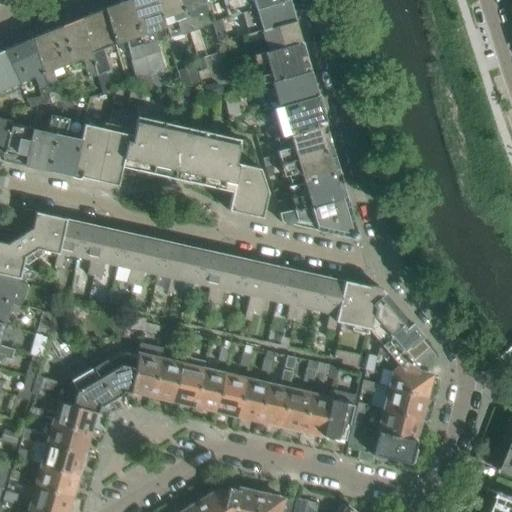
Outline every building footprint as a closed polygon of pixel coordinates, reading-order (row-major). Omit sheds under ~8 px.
[(157,86),(126,0),(121,0),(117,2),(117,3),(104,8),(102,9),(114,44),(125,39),(139,88),(157,86)] [(163,26),(153,0),(126,0),(157,86),(167,85),(162,70),(164,69),(157,51),(157,50),(151,30),(163,26)] [(190,31),(179,0),(153,0),(163,26),(166,38),(180,34),(190,31)] [(205,0),(179,0),(190,31),(199,28),(194,13),(204,10),(206,17),(210,16),(205,0)] [(224,0),(229,16),(243,12),(285,0),(224,0)] [(295,20),(289,0),(285,0),(243,12),(248,33),(246,33),(246,34),(295,20)] [(114,44),(102,9),(79,17),(97,75),(109,70),(103,47),(114,44)] [(97,75),(79,17),(56,26),(64,45),(56,48),(62,65),(70,62),(71,66),(82,62),(88,78),(97,75)] [(228,40),(221,19),(211,21),(217,43),(228,40)] [(301,42),(295,20),(246,34),(248,41),(263,37),(266,51),(267,52),(301,42)] [(64,45),(56,26),(30,37),(45,83),(55,78),(53,73),(64,69),(62,65),(56,48),(64,45)] [(45,83),(30,37),(1,50),(19,86),(34,79),(40,96),(26,98),(29,107),(52,103),(48,92),(45,83)] [(309,69),(301,42),(267,52),(266,51),(253,54),(262,84),(271,81),(271,80),(309,69)] [(0,95),(19,86),(1,50),(0,50),(0,95)] [(221,54),(197,62),(200,70),(224,63),(221,54)] [(195,68),(180,70),(185,86),(199,85),(195,68)] [(316,94),(309,69),(271,80),(271,81),(274,88),(259,93),(263,110),(278,106),(277,105),(316,94)] [(56,90),(48,92),(52,103),(61,101),(56,90)] [(223,94),(228,118),(233,117),(241,115),(234,90),(223,94)] [(324,119),(316,94),(277,105),(278,106),(284,131),(324,119)] [(111,110),(106,129),(132,135),(136,116),(111,110)] [(46,169),(58,116),(50,114),(46,131),(32,128),(23,164),(46,169)] [(71,175),(79,138),(65,135),(69,118),(58,116),(46,169),(71,175)] [(147,172),(158,120),(136,116),(132,135),(106,129),(94,180),(116,185),(120,166),(147,172)] [(8,123),(9,123),(9,120),(0,117),(0,154),(0,155),(8,123)] [(200,183),(212,132),(158,120),(147,172),(200,183)] [(23,164),(32,128),(9,123),(8,123),(0,155),(2,159),(23,164)] [(94,180),(106,129),(83,123),(80,138),(79,138),(71,175),(94,180)] [(325,124),(276,138),(279,149),(276,150),(279,162),(332,147),(325,124)] [(227,189),(233,161),(238,138),(212,132),(200,183),(227,189)] [(332,147),(279,162),(283,176),(288,174),(291,185),(339,171),(332,147)] [(266,190),(259,167),(233,161),(227,189),(231,190),(226,209),(261,216),(266,190)] [(345,194),(339,171),(291,185),(288,186),(291,197),(276,202),(279,212),(278,213),(345,194)] [(356,232),(345,194),(278,213),(278,219),(276,219),(276,221),(351,237),(356,232)] [(53,251),(61,217),(24,209),(23,209),(22,209),(20,210),(20,211),(19,212),(19,213),(17,221),(17,223),(17,224),(21,232),(13,237),(10,232),(9,230),(6,229),(0,227),(0,273),(19,276),(22,263),(26,263),(41,253),(42,249),(53,251)] [(77,257),(85,223),(61,217),(53,251),(57,252),(53,267),(61,269),(64,254),(77,257)] [(94,276),(105,227),(85,223),(77,257),(90,259),(86,274),(94,276)] [(117,265),(125,231),(105,227),(94,276),(101,277),(104,263),(117,265)] [(133,285),(145,236),(125,231),(117,265),(129,268),(126,283),(133,285)] [(156,274),(165,240),(145,236),(133,285),(140,286),(144,272),(156,274)] [(173,294),(185,245),(165,240),(156,274),(169,277),(166,292),(173,294)] [(196,283),(204,249),(185,245),(173,294),(180,295),(183,280),(196,283)] [(213,302),(225,253),(204,249),(196,283),(209,286),(206,301),(213,302)] [(236,292),(244,258),(225,253),(213,302),(220,304),(223,289),(236,292)] [(253,311),(265,262),(244,258),(236,292),(249,294),(246,310),(253,311)] [(276,301),(284,267),(265,262),(253,311),(260,313),(263,298),(276,301)] [(293,320),(304,271),(284,267),(276,301),(289,304),(285,319),(293,320)] [(316,310),(324,275),(304,271),(293,320),(300,322),(303,307),(316,310)] [(19,278),(19,276),(0,273),(0,299),(12,302),(18,281),(17,281),(18,278),(19,278)] [(338,321),(347,280),(343,280),(324,275),(316,310),(328,312),(325,328),(334,329),(336,321),(338,321)] [(347,280),(338,321),(351,324),(351,329),(366,332),(367,327),(372,306),(368,302),(383,289),(378,285),(369,283),(366,284),(347,280)] [(406,316),(392,300),(384,291),(383,289),(368,302),(372,306),(367,327),(368,328),(368,330),(378,341),(406,316)] [(58,300),(49,297),(43,295),(39,310),(42,311),(54,315),(58,300)] [(17,313),(19,305),(19,304),(12,302),(0,299),(0,322),(5,324),(9,311),(17,313)] [(48,336),(54,315),(42,311),(36,333),(48,336)] [(143,331),(145,323),(144,322),(145,318),(133,316),(130,328),(143,331)] [(384,349),(413,324),(406,316),(378,341),(380,343),(380,344),(384,349)] [(154,333),(156,325),(145,323),(143,331),(154,333)] [(413,324),(384,349),(398,366),(399,367),(425,344),(419,337),(422,334),(413,324)] [(186,339),(188,332),(180,330),(178,337),(186,339)] [(197,341),(199,335),(188,332),(186,339),(197,341)] [(41,358),(48,336),(36,333),(29,354),(32,355),(41,358)] [(226,362),(231,342),(222,340),(218,360),(226,362)] [(160,357),(162,347),(139,342),(136,356),(137,357),(129,389),(131,390),(133,393),(139,394),(142,392),(151,394),(160,357)] [(11,360),(14,350),(14,349),(0,344),(0,361),(5,358),(11,360)] [(428,383),(433,361),(434,359),(434,357),(433,356),(433,354),(432,352),(431,351),(425,344),(399,367),(398,366),(392,372),(391,372),(388,386),(425,396),(425,395),(427,395),(430,383),(428,383)] [(248,367),(252,347),(244,345),(239,365),(248,367)] [(359,354),(336,349),(334,357),(342,359),(341,363),(357,367),(359,354)] [(269,372),(274,352),(266,351),(264,358),(263,357),(261,370),(269,372)] [(137,357),(136,356),(121,353),(93,368),(110,399),(121,392),(121,390),(129,392),(129,389),(137,357)] [(36,375),(41,358),(32,355),(26,377),(35,379),(36,375)] [(202,366),(203,367),(204,360),(182,355),(181,361),(181,362),(172,399),(173,400),(176,403),(182,404),(184,402),(193,405),(202,366)] [(293,369),(295,357),(286,355),(283,367),(293,369)] [(181,361),(160,357),(151,394),(152,395),(154,398),(160,399),(163,397),(172,399),(181,362),(181,361)] [(336,379),(338,367),(316,362),(314,371),(327,374),(327,377),(336,379)] [(224,371),(203,367),(202,366),(193,405),(194,405),(197,408),(203,409),(206,407),(215,410),(224,371)] [(110,399),(93,368),(71,381),(74,386),(36,375),(35,379),(31,392),(58,400),(58,401),(93,411),(96,412),(97,405),(99,405),(110,399)] [(306,368),(303,380),(311,382),(312,382),(314,371),(314,370),(306,368)] [(374,371),(365,369),(362,380),(370,382),(371,381),(374,371)] [(279,424),(288,387),(291,373),(282,370),(279,384),(266,382),(258,419),(259,419),(261,423),(267,424),(270,422),(279,424)] [(236,415),(245,377),(224,371),(215,410),(217,410),(218,413),(224,414),(227,412),(236,415)] [(31,392),(35,379),(26,377),(22,390),(19,389),(16,396),(28,400),(31,392)] [(258,419),(266,382),(245,377),(236,415),(238,415),(240,418),(246,419),(248,417),(258,419)] [(355,393),(358,380),(350,378),(347,390),(355,393)] [(362,380),(360,388),(373,391),(375,383),(370,382),(362,380)] [(422,406),(425,396),(388,386),(382,409),(419,418),(420,417),(423,415),(424,409),(422,406)] [(300,429),(309,392),(288,387),(279,424),(280,425),(282,428),(289,429),(291,427),(300,429)] [(321,436),(330,397),(309,392),(300,429),(302,430),(304,433),(309,434),(312,432),(322,434),(321,435),(321,436)] [(344,439),(352,404),(331,398),(331,397),(330,397),(321,436),(323,436),(325,439),(330,440),(333,438),(335,439),(336,438),(344,439)] [(94,415),(93,413),(93,411),(58,401),(52,423),(87,432),(90,422),(93,421),(94,415)] [(117,403),(110,419),(122,424),(128,408),(117,403)] [(42,411),(30,407),(28,416),(40,420),(42,411)] [(416,428),(419,418),(382,409),(377,430),(377,432),(378,432),(415,441),(415,440),(414,440),(414,438),(417,436),(419,431),(416,428)] [(366,418),(354,415),(352,425),(363,428),(363,426),(366,418)] [(511,416),(510,416),(501,439),(511,443),(511,416)] [(87,433),(87,432),(52,423),(46,444),(82,454),(84,444),(87,442),(89,436),(87,433)] [(360,448),(365,429),(363,428),(352,425),(347,444),(360,448)] [(37,431),(24,427),(21,436),(34,440),(37,431)] [(19,433),(3,429),(0,439),(15,444),(19,433)] [(414,447),(415,441),(378,432),(373,454),(375,454),(374,456),(382,458),(383,456),(409,463),(409,461),(411,462),(415,447),(414,447)] [(511,443),(501,439),(493,459),(503,463),(503,464),(505,464),(504,466),(511,468),(511,443)] [(82,454),(46,444),(40,465),(76,475),(78,465),(81,463),(83,457),(82,454)] [(30,452),(18,449),(17,448),(15,458),(27,461),(30,452)] [(4,452),(0,463),(9,466),(12,455),(4,452)] [(2,489),(8,467),(0,464),(0,488),(2,489),(2,488),(2,489)] [(76,475),(40,465),(33,486),(70,496),(73,486),(76,484),(78,477),(76,475)] [(24,473),(11,470),(9,479),(22,482),(24,473)] [(70,498),(70,496),(33,486),(27,507),(44,511),(65,511),(67,507),(70,507),(72,500),(70,498)] [(233,511),(239,489),(227,487),(226,492),(217,490),(215,491),(211,490),(207,493),(206,497),(198,501),(203,511),(233,511)] [(255,511),(260,494),(249,491),(247,489),(241,487),(239,489),(233,511),(255,511)] [(488,489),(477,511),(511,511),(511,496),(499,491),(498,493),(488,489)] [(18,494),(6,491),(5,491),(2,500),(15,503),(18,494)] [(287,511),(290,501),(270,496),(269,494),(263,492),(260,494),(255,511),(287,511)] [(304,511),(306,506),(313,511),(315,511),(317,503),(295,498),(291,511),(304,511)] [(203,511),(198,501),(194,500),(192,501),(187,504),(187,507),(179,511),(203,511)] [(352,511),(353,511),(350,508),(349,509),(341,503),(334,511),(335,511),(352,511)]
